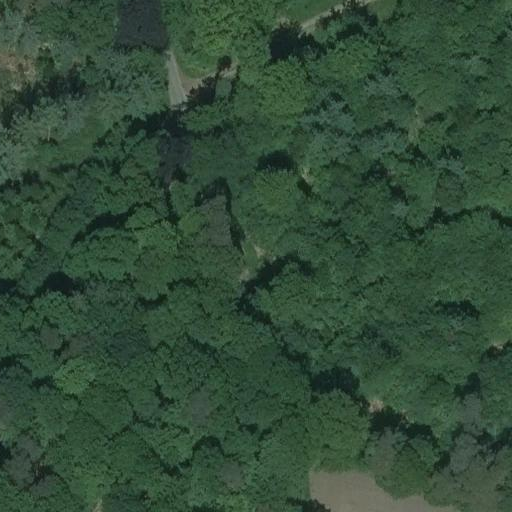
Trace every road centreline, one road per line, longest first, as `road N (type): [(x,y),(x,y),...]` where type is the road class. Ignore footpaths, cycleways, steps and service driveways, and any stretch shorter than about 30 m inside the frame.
road 1 (unclassified): [(294,511),(249,321),(146,0)]
road 2 (track): [(0,409),(183,118)]
road 3 (track): [(178,102),(365,0)]
